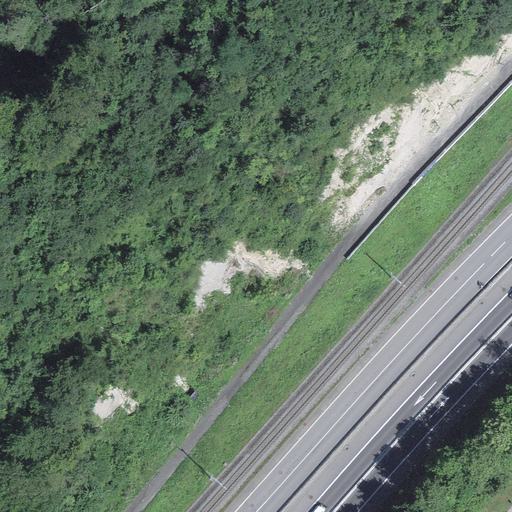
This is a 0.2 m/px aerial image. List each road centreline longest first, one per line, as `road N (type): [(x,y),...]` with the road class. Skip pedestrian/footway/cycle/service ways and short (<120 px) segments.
road 1 (primary): [(511,235),(256,511)]
road 2 (trunk): [(511,302),(318,511)]
road 3 (trunk): [(346,511),(511,332)]
